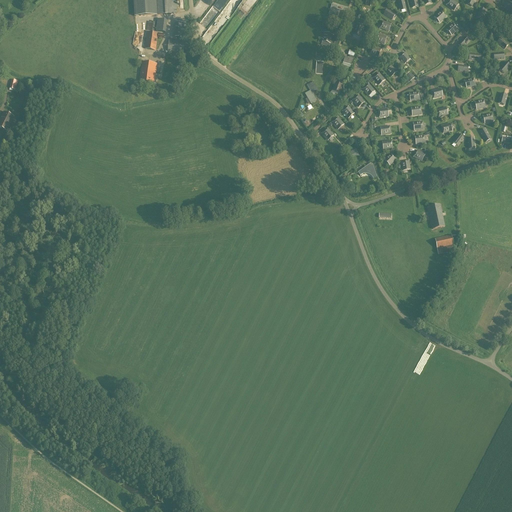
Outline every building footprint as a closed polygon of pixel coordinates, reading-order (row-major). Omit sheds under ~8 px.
[(154,0),(134,0),(135,15),(156,14),(154,0)] [(154,0),(156,14),(156,15),(177,14),(176,0),(154,0)] [(403,0),(397,1),(400,11),(406,9),(403,0)] [(451,0),(450,0),(447,5),(454,11),(458,5),(451,0)] [(511,3),(504,0),(501,6),(510,10),(511,5),(511,3)] [(227,14),(224,16),(227,18),(236,9),(232,5),(225,12),(227,14)] [(336,7),(332,5),(329,14),(337,17),(339,10),(336,9),(336,7)] [(477,18),(482,20),(486,10),(480,8),(477,18)] [(387,9),(384,15),(392,20),(395,14),(387,9)] [(441,11),(434,18),(439,23),(446,17),(441,11)] [(157,19),(156,32),(166,33),(167,20),(157,19)] [(148,21),(147,31),(155,32),(156,22),(148,21)] [(176,37),(185,38),(187,23),(178,22),(176,37)] [(391,25),(382,22),(380,29),(388,32),(391,25)] [(446,30),(451,36),(458,29),(453,24),(446,30)] [(353,35),(361,37),(364,28),(356,25),(353,35)] [(321,33),(324,34),(322,40),(330,42),(333,34),(327,33),(328,30),(322,28),(321,33)] [(158,34),(147,32),(145,49),(156,51),(158,34)] [(386,37),(378,35),(375,42),(384,44),(386,37)] [(469,41),(464,37),(457,45),(462,49),(469,41)] [(501,38),(497,43),(504,49),(508,45),(501,38)] [(167,55),(184,56),(185,40),(169,39),(167,55)] [(370,54),(378,57),(381,50),(372,47),(370,54)] [(404,53),(399,58),(404,64),(410,59),(404,53)] [(349,58),(345,57),(344,63),(351,65),(353,57),(349,56),(349,58)] [(139,81),(154,84),(157,65),(142,62),(139,81)] [(499,70),(504,74),(510,66),(505,62),(499,70)] [(386,70),(390,75),(391,77),(397,72),(391,65),(386,70)] [(405,76),(410,82),(414,78),(409,72),(405,76)] [(373,79),(379,85),(384,81),(379,74),(373,79)] [(465,81),(466,88),(475,86),(473,79),(465,81)] [(10,89),(15,90),(16,90),(18,81),(11,80),(9,89),(10,89)] [(312,94),(318,91),(313,83),(309,85),(312,91),(306,94),(311,103),(316,100),(312,94)] [(334,91),(339,93),(342,86),(336,83),(334,91)] [(368,85),(363,90),(369,96),(374,92),(368,85)] [(432,91),(434,98),(442,96),(440,89),(432,91)] [(419,100),(418,93),(409,94),(410,101),(419,100)] [(498,103),(504,105),(507,95),(500,94),(498,103)] [(353,101),(358,108),(364,103),(358,96),(353,101)] [(484,101),(475,103),(477,110),(485,108),(484,101)] [(348,107),(342,112),(348,119),(354,114),(348,107)] [(421,115),(420,108),(411,109),(412,116),(421,115)] [(447,115),(446,108),(437,110),(439,118),(447,115)] [(378,111),(379,118),(388,117),(387,109),(378,111)] [(0,120),(0,127),(11,133),(16,122),(13,120),(14,117),(4,112),(0,120)] [(492,114),(483,117),(485,124),(493,121),(492,114)] [(332,123),(338,130),(343,125),(338,118),(332,123)] [(413,124),(414,131),(423,130),(422,123),(413,124)] [(450,124),(441,127),(443,134),(452,131),(450,124)] [(389,127),(381,128),(381,135),(390,134),(389,127)] [(322,134),(328,141),(333,136),(327,129),(322,134)] [(485,130),(480,133),(485,142),(491,139),(485,130)] [(453,142),(458,146),(463,138),(458,134),(453,142)] [(415,137),(416,145),(425,143),(424,136),(415,137)] [(361,144),(356,138),(353,141),(357,147),(361,144)] [(392,149),(391,141),(382,142),(383,150),(392,149)] [(351,161),(353,160),(354,162),(358,160),(357,158),(359,157),(356,149),(347,154),(351,161)] [(413,157),(421,161),(425,155),(417,151),(413,157)] [(391,154),(384,161),(390,166),(396,159),(391,154)] [(409,161),(401,162),(403,171),(410,170),(409,161)] [(372,178),(376,176),(374,170),(373,167),(369,165),(368,165),(367,166),(358,173),(360,176),(366,172),(367,172),(370,173),(371,173),(371,174),(372,178)] [(428,208),(433,230),(445,227),(440,205),(428,208)] [(456,236),(452,237),(451,236),(435,239),(438,255),(455,251),(454,245),(458,244),(456,236)]
